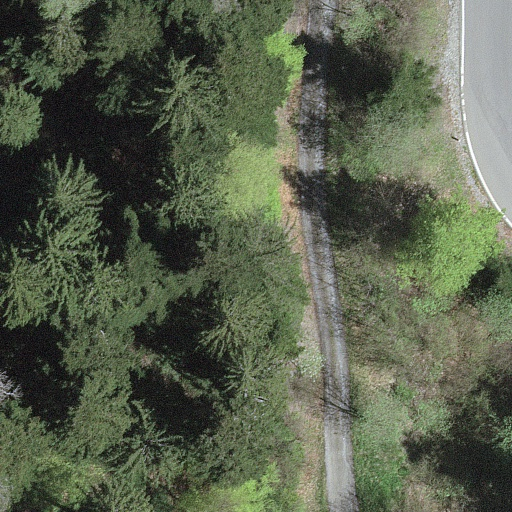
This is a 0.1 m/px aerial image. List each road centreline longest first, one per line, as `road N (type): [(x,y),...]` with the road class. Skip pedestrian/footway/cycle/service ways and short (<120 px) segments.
road 1 (track): [(343,511),(333,458),(334,368),(307,208),(304,87),(319,0)]
road 2 (tertiary): [(494,0),(491,96),(511,165)]
